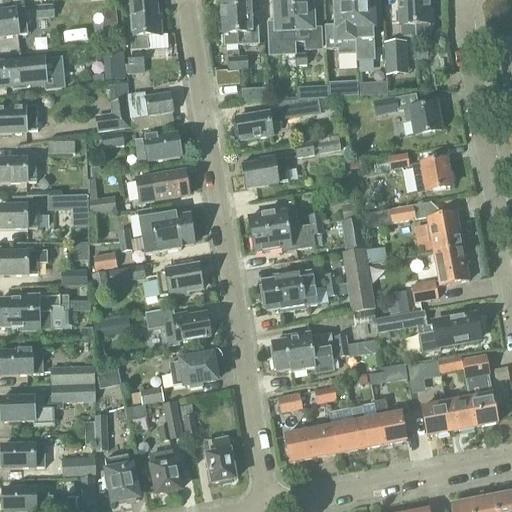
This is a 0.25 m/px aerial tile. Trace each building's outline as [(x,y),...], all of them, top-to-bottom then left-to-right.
[(238,49),(234,0),(220,0),(221,25),(218,25),(219,35),(222,35),(222,38),(223,50),(238,49)] [(234,0),(238,49),(252,48),(251,36),(252,36),(252,33),(254,33),(254,23),(251,23),(250,0),(234,0)] [(295,47),(292,0),(280,0),(274,1),(276,35),(279,35),(279,47),(295,47)] [(292,0),(295,47),(304,46),(304,54),(322,53),(321,30),(312,30),(310,0),(292,0)] [(356,56),(355,44),(353,0),(334,0),(336,27),(337,51),(337,57),(356,56)] [(353,0),(355,44),(356,56),(357,63),(374,62),(373,43),(371,43),(370,31),(373,31),(371,0),(353,0)] [(415,40),(413,0),(398,0),(400,29),(401,41),(415,40)] [(413,0),(415,40),(430,39),(429,27),(430,27),(428,0),(413,0)] [(119,4),(97,6),(101,40),(123,37),(119,4)] [(145,40),(160,39),(159,20),(156,20),(155,6),(131,7),(133,40),(134,40),(134,46),(145,45),(145,40)] [(0,42),(28,39),(24,12),(14,13),(14,12),(0,14),(1,17),(0,17),(0,42)] [(385,45),(386,78),(407,77),(405,44),(385,45)] [(511,51),(498,56),(506,85),(507,84),(510,94),(511,93),(511,51)] [(416,52),(417,64),(427,64),(426,52),(416,52)] [(108,56),(111,82),(125,81),(124,69),(123,54),(108,56)] [(144,68),(143,56),(127,57),(128,69),(144,68)] [(306,58),(296,58),(296,69),(306,69),(306,58)] [(228,61),(229,73),(239,72),(238,60),(228,61)] [(249,72),(248,60),(238,60),(239,72),(249,72)] [(43,62),(23,64),(0,65),(0,92),(13,91),(14,93),(26,92),(26,90),(46,88),(43,62)] [(216,88),(240,86),(238,73),(227,74),(227,72),(215,73),(216,88)] [(343,84),(328,85),(329,99),(344,99),(343,84)] [(313,101),(328,100),(327,88),(312,89),(313,101)] [(148,120),(172,116),(169,97),(145,101),(148,120)] [(376,118),(397,114),(395,102),(374,106),(376,118)] [(96,121),(98,137),(131,132),(127,104),(111,106),(113,118),(96,121)] [(277,106),(280,125),(321,119),(318,104),(277,106)] [(436,107),(409,112),(403,113),(405,126),(411,125),(414,139),(441,134),(436,107)] [(26,136),(38,135),(36,110),(25,111),(25,108),(11,109),(11,113),(0,113),(0,138),(26,138),(26,136)] [(239,145),(272,140),(270,129),(280,127),(278,115),(268,117),(268,116),(235,122),(239,145)] [(103,152),(123,150),(121,137),(101,140),(103,152)] [(138,168),(180,162),(176,137),(158,141),(157,139),(143,141),(143,143),(134,144),(138,168)] [(319,157),(340,154),(338,139),(317,142),(319,157)] [(48,159),(74,158),(74,146),(48,146),(48,159)] [(296,162),(314,159),(311,146),(293,149),(296,162)] [(391,173),(408,170),(406,159),(389,162),(391,173)] [(278,187),(288,185),(284,162),(274,164),(273,161),(259,163),(259,166),(242,169),(246,193),(278,188),(278,187)] [(26,186),(36,186),(36,163),(26,163),(26,162),(0,162),(0,187),(26,187),(26,186)] [(425,195),(451,190),(446,163),(420,167),(425,195)] [(100,170),(90,171),(91,180),(101,178),(100,170)] [(185,175),(150,181),(133,184),(137,207),(189,199),(185,175)] [(115,200),(88,203),(89,217),(116,214),(115,200)] [(345,208),(341,208),(343,223),(357,221),(355,206),(345,208)] [(27,233),(37,233),(37,209),(26,209),(26,208),(0,208),(0,234),(27,233)] [(415,223),(412,210),(389,214),(389,215),(392,227),(415,223)] [(251,238),(298,231),(296,215),(285,217),(285,215),(249,221),(251,238)] [(389,215),(380,217),(364,220),(366,232),(382,229),(392,227),(389,215)] [(432,256),(463,250),(461,238),(460,238),(456,216),(426,222),(432,256)] [(308,219),(310,229),(321,227),(319,218),(308,219)] [(140,229),(142,243),(195,234),(193,219),(176,222),(175,219),(151,223),(152,227),(140,229)] [(341,225),(344,239),(346,256),(364,253),(366,253),(361,222),(341,225)] [(323,237),(321,227),(310,229),(312,239),(323,237)] [(301,248),(298,231),(251,238),(254,257),(291,251),(290,250),(301,248)] [(197,245),(195,234),(142,243),(145,258),(156,256),(157,259),(181,255),(181,252),(193,249),(193,246),(197,245)] [(121,257),(132,255),(129,236),(118,237),(121,257)] [(72,264),(85,264),(85,248),(72,248),(72,264)] [(463,250),(432,256),(438,285),(411,290),(414,307),(436,303),(434,290),(468,285),(465,266),(466,265),(463,250)] [(342,257),(347,287),(369,283),(364,253),(346,256),(342,257)] [(38,279),(38,267),(47,267),(46,255),(27,256),(27,255),(0,255),(0,280),(28,280),(28,279),(38,279)] [(113,255),(92,260),(95,276),(116,273),(113,255)] [(187,297),(202,294),(198,270),(165,275),(166,277),(156,278),(160,302),(169,300),(170,303),(187,300),(187,297)] [(110,289),(145,283),(142,271),(109,277),(110,289)] [(64,288),(86,288),(86,275),(64,275),(64,288)] [(91,278),(94,293),(108,290),(106,275),(91,278)] [(260,290),(261,301),(314,292),(312,276),(299,278),(299,276),(274,280),(274,283),(262,285),(263,289),(260,290)] [(326,290),(337,288),(335,279),(324,280),(326,290)] [(369,283),(347,287),(352,317),(374,313),(369,283)] [(337,288),(326,290),(327,300),(338,298),(337,288)] [(314,292),(261,301),(263,312),(266,311),(267,315),(279,313),(280,317),(304,313),(304,311),(317,309),(314,292)] [(409,314),(405,294),(386,297),(390,317),(409,314)] [(63,317),(69,316),(68,300),(38,301),(38,299),(21,300),(21,303),(0,304),(0,318),(51,317),(51,312),(63,312),(63,317)] [(376,323),(374,313),(352,317),(354,327),(376,323)] [(450,348),(479,343),(475,319),(445,324),(445,325),(424,329),(422,315),(375,324),(377,337),(418,329),(419,336),(417,337),(421,358),(440,355),(438,348),(449,346),(450,348)] [(73,316),(69,316),(63,317),(63,329),(73,329),(73,316)] [(51,333),(51,317),(0,318),(0,332),(21,332),(21,336),(39,335),(39,334),(51,333)] [(178,348),(209,342),(205,318),(186,321),(186,318),(173,320),(174,324),(162,326),(167,352),(178,350),(178,348)] [(127,319),(92,325),(95,341),(130,335),(127,319)] [(272,350),(274,361),(324,353),(322,339),(309,341),(309,337),(284,341),(285,345),(275,346),(276,349),(272,350)] [(336,350),(346,349),(355,347),(354,339),(345,340),(345,339),(334,341),(336,350)] [(346,349),(336,350),(337,361),(348,359),(346,349)] [(32,351),(16,351),(16,354),(0,354),(0,372),(0,380),(32,378),(43,378),(42,353),(32,354),(32,351)] [(334,366),(325,367),(324,353),(274,361),(277,373),(280,372),(281,375),(291,374),(291,377),(314,373),(316,381),(336,378),(334,366)] [(180,366),(168,368),(172,391),(184,389),(184,390),(189,389),(190,392),(200,390),(200,387),(215,384),(215,382),(217,382),(216,371),(213,372),(211,359),(179,365),(180,366)] [(463,373),(461,365),(460,359),(437,363),(440,378),(463,373)] [(461,365),(463,373),(468,403),(473,431),(497,427),(488,375),(492,374),(489,360),(461,365)] [(51,389),(94,388),(94,371),(51,373),(51,389)] [(385,385),(383,374),(369,377),(370,387),(385,385)] [(95,406),(94,388),(51,389),(52,400),(34,401),(34,400),(0,401),(1,426),(33,425),(33,430),(53,429),(53,412),(63,412),(62,407),(95,406)] [(160,391),(139,395),(142,408),(162,404),(160,391)] [(324,393),(326,405),(336,403),(334,391),(324,393)] [(316,407),(326,405),(324,393),(314,395),(316,407)] [(280,416),(291,414),(288,400),(278,402),(280,416)] [(377,421),(382,449),(406,444),(401,417),(393,418),(389,403),(378,405),(381,421),(377,421)] [(450,436),(473,431),(468,403),(445,407),(450,436)] [(167,430),(159,432),(161,445),(182,441),(175,406),(163,408),(167,430)] [(427,440),(450,436),(445,407),(422,412),(427,440)] [(186,437),(197,436),(192,409),(180,411),(182,424),(183,424),(186,437)] [(352,414),(354,426),(359,453),(382,449),(377,421),(365,424),(364,413),(352,414)] [(95,436),(95,447),(95,455),(106,455),(105,420),(95,421),(95,425),(95,436)] [(84,425),(84,436),(95,436),(95,425),(84,425)] [(331,430),(336,458),(359,453),(354,426),(331,430)] [(331,430),(309,435),(313,462),(336,458),(331,430)] [(290,467),(313,462),(309,435),(285,439),(290,467)] [(95,447),(95,436),(84,436),(85,448),(95,447)] [(227,441),(204,446),(207,458),(206,458),(211,487),(220,485),(222,488),(230,486),(231,483),(235,482),(227,441)] [(35,448),(2,448),(2,472),(34,472),(34,471),(44,471),(44,448),(35,448)] [(172,456),(150,460),(152,471),(151,471),(157,498),(166,496),(168,499),(175,497),(177,494),(180,493),(175,466),(174,467),(172,456)] [(107,480),(104,481),(106,492),(109,492),(112,506),(115,506),(115,509),(126,506),(125,504),(137,501),(131,470),(130,470),(128,459),(105,464),(107,475),(106,475),(107,480)] [(62,481),(95,479),(94,462),(62,463),(62,481)] [(95,480),(81,480),(82,508),(96,508),(95,480)] [(55,511),(56,501),(51,501),(51,492),(35,492),(35,491),(3,492),(3,503),(1,506),(1,511),(55,511)] [(511,511),(511,498),(494,502),(496,511),(511,511)] [(496,511),(494,502),(474,505),(474,511),(496,511)]
